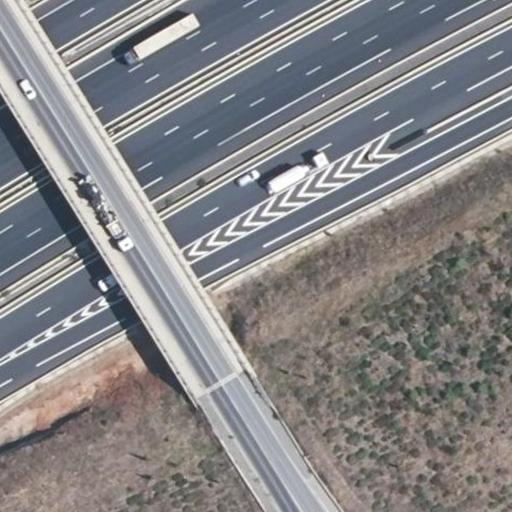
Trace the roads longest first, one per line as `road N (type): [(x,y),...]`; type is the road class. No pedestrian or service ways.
road 1 (primary): [(318,511),(0,11)]
road 2 (motorway): [(0,344),(239,196),(511,48)]
road 3 (motorway): [(0,366),(511,107)]
road 4 (primary): [(0,45),(290,511)]
road 5 (motorway): [(0,244),(234,103),(427,0)]
road 6 (motorway): [(271,0),(0,159)]
road 7 (motorway): [(106,0),(0,62)]
